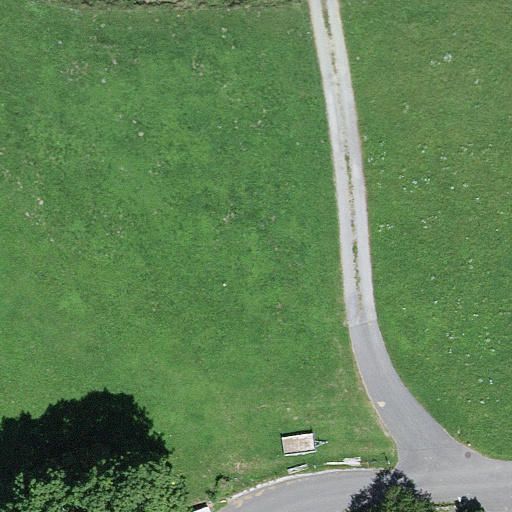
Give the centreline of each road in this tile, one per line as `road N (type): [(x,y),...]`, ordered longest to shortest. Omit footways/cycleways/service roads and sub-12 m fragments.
road 1 (track): [(450,482),(392,411),(357,328),(327,0)]
road 2 (residential): [(450,482),(332,492),(272,511)]
